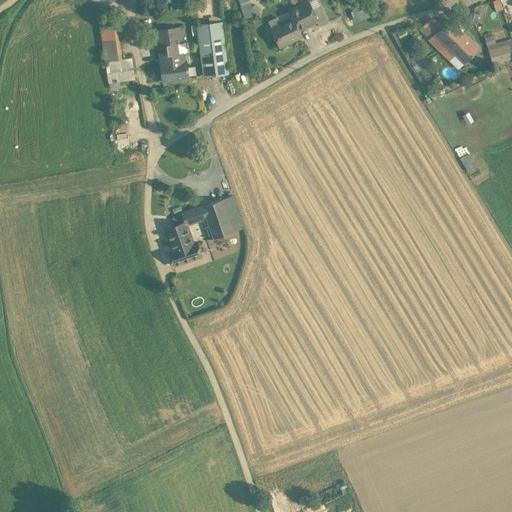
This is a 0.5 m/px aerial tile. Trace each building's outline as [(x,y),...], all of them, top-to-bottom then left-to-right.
[(238,0),(244,16),(260,11),(257,2),(252,4),(250,0),(238,0)] [(309,2),(290,11),(293,18),(294,18),(299,28),(316,20),(319,26),(327,22),(319,6),(312,9),(309,2)] [(366,6),(351,10),(353,20),(368,17),(366,6)] [(293,18),(271,29),(279,45),(302,35),(299,28),(294,18),(293,18)] [(116,20),(100,22),(105,61),(122,58),(116,20)] [(438,31),(429,20),(420,28),(430,39),(433,36),(438,31)] [(477,48),(449,20),(438,31),(433,36),(434,38),(444,48),(447,45),(452,51),(464,62),(477,48)] [(222,21),(197,24),(203,75),(228,72),(222,21)] [(180,26),(157,29),(161,62),(184,59),(180,26)] [(444,48),(434,38),(431,41),(447,56),(452,51),(447,45),(444,48)] [(511,52),(510,44),(489,50),(493,63),(511,57),(511,52)] [(424,66),(417,55),(410,60),(416,71),(424,66)] [(105,61),(108,83),(134,79),(131,57),(122,58),(105,61)] [(161,62),(160,62),(163,81),(188,77),(187,66),(186,59),(184,59),(161,62)] [(195,65),(187,66),(188,77),(196,76),(195,65)] [(470,152),(459,157),(467,171),(477,166),(470,152)] [(232,195),(200,206),(205,219),(212,238),(243,227),(232,195)] [(200,207),(182,213),(182,215),(184,221),(187,220),(188,225),(205,219),(200,207)] [(182,215),(171,219),(173,225),(180,222),(184,221),(182,215)] [(184,221),(180,222),(183,230),(188,245),(189,244),(194,242),(188,225),(187,220),(184,221)] [(173,225),(162,229),(164,236),(183,230),(180,222),(173,225)] [(183,230),(164,236),(166,242),(170,251),(188,245),(183,230)] [(170,251),(168,251),(173,264),(194,257),(189,244),(188,245),(170,251)] [(344,481),(320,493),(325,502),(348,490),(344,481)]
